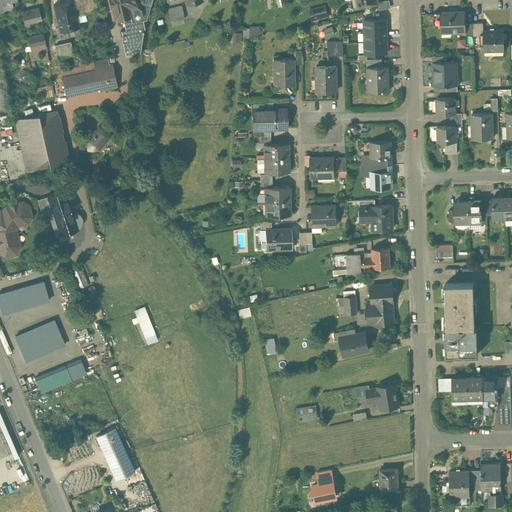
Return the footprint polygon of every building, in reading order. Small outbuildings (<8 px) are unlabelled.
[(0,0),(0,12),(4,11),(2,2),(10,0),(11,3),(17,1),(17,0),(0,0)] [(68,29),(79,27),(76,15),(72,0),(53,5),(59,31),(68,29)] [(95,0),(72,0),(76,15),(98,10),(95,0)] [(108,0),(112,17),(130,13),(128,6),(136,4),(135,0),(108,0)] [(135,0),(136,4),(128,6),(130,13),(130,16),(131,22),(142,20),(146,19),(151,0),(135,0)] [(378,4),(379,10),(392,7),(390,0),(381,2),(382,3),(378,4)] [(39,7),(33,9),(32,6),(27,7),(28,10),(21,12),(24,24),(41,20),(39,7)] [(182,6),(168,9),(171,22),(184,19),(182,6)] [(325,6),(309,10),(311,18),(321,16),(322,18),(327,16),(325,6)] [(239,7),(227,8),(228,21),(240,20),(239,7)] [(465,11),(440,12),(440,23),(440,32),(465,31),(466,31),(465,23),(465,11)] [(142,20),(131,22),(130,16),(123,18),(125,29),(121,31),(120,32),(120,35),(143,30),(145,30),(142,20)] [(386,19),(364,19),(364,31),(386,30),(386,19)] [(473,23),(465,23),(466,31),(465,31),(465,36),(474,35),(473,23)] [(483,23),(473,23),(474,35),(483,35),(483,30),(483,23)] [(261,34),(261,26),(245,26),(245,34),(261,34)] [(333,27),(324,31),(327,38),(336,35),(333,27)] [(143,30),(120,35),(125,56),(139,53),(143,32),(143,30)] [(386,30),(364,31),(364,42),(386,41),(386,30)] [(483,30),(483,35),(483,51),(504,51),(504,30),(483,30)] [(234,41),(242,42),(243,31),(235,31),(234,41)] [(43,33),(28,37),(32,55),(47,51),(43,33)] [(71,41),(55,45),(58,59),(74,55),(71,41)] [(343,41),(327,42),(328,56),(343,55),(343,41)] [(386,41),(364,42),(365,53),(387,53),(386,41)] [(293,59),(273,59),(274,84),(294,84),(293,59)] [(381,59),(367,59),(367,67),(382,66),(381,59)] [(457,61),(432,62),(433,86),(434,86),(447,86),(457,85),(457,61)] [(109,64),(94,67),(95,71),(99,87),(100,90),(117,86),(115,77),(112,77),(109,64)] [(336,65),(316,66),(316,81),(319,81),(319,90),(316,90),(317,91),(337,91),(336,65)] [(382,66),(367,67),(368,81),(370,81),(370,92),(388,91),(388,66),(382,66)] [(95,71),(89,72),(93,89),(99,87),(95,71)] [(81,74),(62,78),(66,95),(93,89),(89,72),(81,74)] [(52,85),(37,88),(39,98),(54,95),(52,85)] [(454,97),(436,98),(437,114),(450,114),(455,113),(454,97)] [(287,108),(272,108),(272,110),(262,111),(262,128),(262,129),(270,129),(287,128),(287,108)] [(262,111),(262,109),(253,109),(253,128),(262,128),(262,111)] [(55,111),(22,119),(22,118),(21,118),(32,169),(33,169),(55,163),(66,161),(66,162),(67,162),(60,130),(58,119),(56,110),(55,111)] [(492,113),(471,114),(472,128),(474,128),(474,139),(492,138),(492,113)] [(450,126),(437,126),(438,142),(456,141),(455,126),(455,125),(450,126)] [(96,132),(91,132),(91,137),(88,141),(88,146),(92,149),(97,149),(101,145),(100,140),(105,140),(109,136),(108,131),(104,127),(99,128),(96,132)] [(390,141),(371,141),(371,157),(391,157),(390,141)] [(456,142),(445,142),(445,153),(457,153),(456,142)] [(288,143),(264,144),(264,158),(288,157),(288,143)] [(288,157),(264,158),(265,172),(289,171),(288,157)] [(334,157),(310,157),(311,177),(335,177),(334,157)] [(391,164),(375,165),(375,164),(365,165),(362,165),(362,175),(372,175),(372,171),(391,171),(391,164)] [(391,171),(372,171),(372,175),(372,187),(392,187),(391,171)] [(289,186),(265,187),(266,201),(290,200),(289,186)] [(64,191),(49,195),(54,212),(48,214),(55,236),(77,229),(79,227),(81,225),(82,221),(82,218),(80,215),(77,213),(74,212),(71,212),(64,191)] [(504,197),(492,197),(493,212),(493,217),(505,217),(504,197)] [(290,200),(266,201),(266,215),(290,214),(290,200)] [(481,200),(469,201),(469,221),(481,221),(481,212),(481,200)] [(469,201),(455,201),(455,210),(455,221),(469,221),(469,201)] [(6,207),(2,212),(1,211),(0,210),(0,251),(5,254),(10,253),(16,252),(19,246),(17,239),(11,235),(18,224),(28,222),(31,216),(28,205),(23,202),(6,207)] [(336,204),(312,205),(312,231),(322,231),(322,225),(336,224),(336,204)] [(375,205),(372,205),(372,206),(360,207),(360,221),(372,221),(373,230),(386,229),(386,228),(392,228),(392,205),(375,205)] [(271,228),(265,229),(266,249),(291,248),(291,228),(271,228)] [(306,231),(299,232),(299,244),(307,243),(306,231)] [(389,247),(372,248),(372,254),(361,255),(362,268),(373,267),(373,268),(390,266),(389,247)] [(361,252),(332,255),(334,273),(362,271),(362,268),(361,255),(361,252)] [(81,265),(70,270),(79,290),(89,285),(81,265)] [(43,281),(0,293),(0,306),(2,313),(48,300),(43,281)] [(473,283),(445,284),(447,327),(475,327),(473,283)] [(392,284),(370,286),(370,287),(373,287),(374,302),(392,301),(393,301),(393,300),(392,285),(392,284)] [(361,312),(360,294),(338,296),(340,314),(361,312)] [(374,302),(367,303),(368,323),(394,321),(392,301),(374,302)] [(250,306),(238,309),(240,317),(252,314),(250,306)] [(146,307),(135,311),(138,318),(132,320),(135,326),(140,324),(148,346),(159,341),(146,307)] [(54,319),(15,336),(25,361),(64,344),(54,319)] [(355,327),(334,332),(335,339),(342,338),(342,337),(356,334),(355,327)] [(447,327),(445,328),(446,355),(477,354),(477,327),(475,327),(447,327)] [(356,334),(342,337),(342,338),(346,354),(369,350),(365,334),(357,336),(356,334)] [(266,337),(267,352),(277,351),(276,336),(266,337)] [(80,358),(35,377),(41,391),(86,373),(80,358)] [(497,376),(482,377),(482,397),(483,397),(488,397),(497,396),(498,396),(498,394),(497,387),(497,376)] [(467,377),(451,378),(452,398),(467,397),(467,377)] [(482,377),(467,377),(467,397),(482,397),(482,377)] [(395,384),(377,387),(379,400),(381,408),(398,405),(395,384)] [(369,385),(356,387),(358,400),(368,398),(367,390),(370,389),(369,385)] [(370,389),(367,390),(368,398),(368,402),(379,400),(378,388),(370,389)] [(306,407),(297,409),(299,421),(316,418),(315,412),(307,413),(306,407)] [(365,412),(353,414),(355,421),(366,419),(365,412)] [(134,471),(114,428),(96,436),(116,480),(121,477),(129,474),(134,471)] [(500,463),(480,463),(481,469),(481,489),(490,489),(490,503),(501,503),(500,463)] [(397,468),(380,469),(381,490),(398,489),(398,480),(397,480),(396,469),(397,469),(397,468)] [(468,470),(449,471),(450,496),(470,496),(469,482),(469,470),(468,470)] [(333,480),(313,484),(316,500),(336,496),(333,480)]
